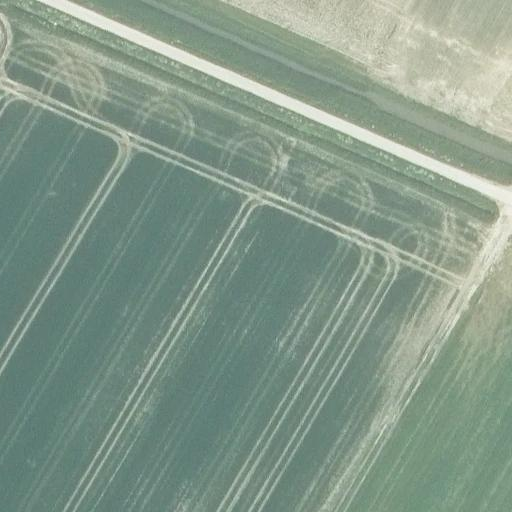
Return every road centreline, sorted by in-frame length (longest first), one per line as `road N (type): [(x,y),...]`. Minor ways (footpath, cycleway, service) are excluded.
road 1 (unclassified): [(511,200),(54,0)]
road 2 (track): [(511,208),(335,511)]
